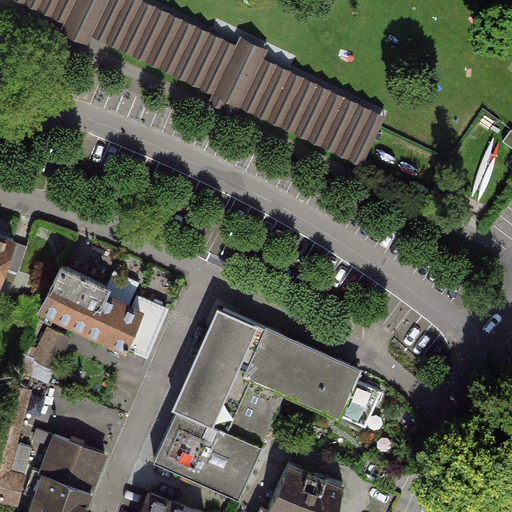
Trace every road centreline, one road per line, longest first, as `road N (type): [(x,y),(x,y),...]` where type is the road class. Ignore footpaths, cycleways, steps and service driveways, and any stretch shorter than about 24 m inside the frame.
road 1 (residential): [(465,338),(369,263),(244,187),(100,122),(47,112),(0,121)]
road 2 (residential): [(455,427),(370,357),(202,273)]
road 3 (residential): [(202,273),(101,511)]
road 4 (residential): [(202,273),(76,213),(0,194)]
